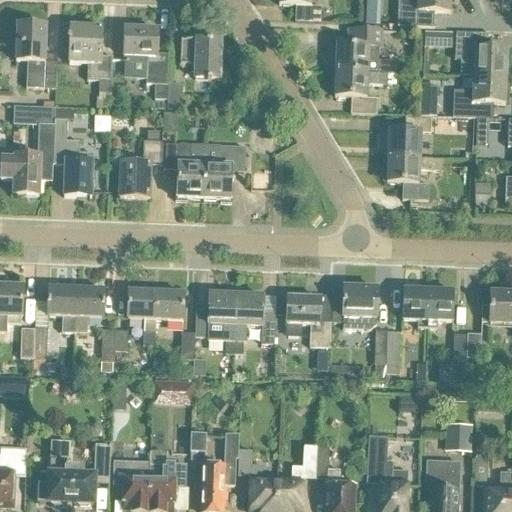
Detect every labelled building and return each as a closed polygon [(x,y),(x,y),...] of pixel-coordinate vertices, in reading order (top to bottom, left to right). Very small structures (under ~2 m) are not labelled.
[(278,0),(279,9),(296,10),(295,26),(320,27),(321,11),(311,11),(311,0),(278,0)] [(450,0),(417,0),(418,5),(398,4),(397,31),(425,32),(426,17),(450,18),(450,0)] [(378,29),(378,20),(366,20),(365,28),(378,29)] [(16,66),(27,66),(26,93),(55,94),(57,60),(44,60),(46,31),(17,29),(16,66)] [(99,98),(111,98),(112,62),(101,61),(102,33),(70,32),(69,68),(87,69),(87,85),(99,86),(99,98)] [(167,105),(168,88),(169,62),(157,61),(158,35),(125,34),(123,67),(147,67),(146,89),(155,89),(154,105),(167,105)] [(336,65),(335,76),(387,78),(395,79),(396,66),(378,65),(379,36),(348,34),(347,51),(336,50),(336,52),(332,52),(332,65),(336,65)] [(474,65),(473,81),(506,82),(507,55),(483,54),(483,38),(455,37),(454,64),(474,65)] [(195,69),(194,84),(219,85),(221,46),(181,44),(180,69),(195,69)] [(387,78),(335,76),(334,102),(351,102),(351,118),(376,119),(376,103),(366,103),(367,89),(387,90),(387,78)] [(506,82),(473,81),(472,96),(453,95),(452,122),(476,123),(480,123),(481,108),(505,109),(506,82)] [(168,88),(167,105),(167,112),(180,113),(181,89),(168,88)] [(13,129),(39,130),(54,131),(54,126),(55,113),(14,111),(13,129)] [(436,121),(436,113),(421,113),(420,121),(436,121)] [(388,136),(387,161),(419,162),(420,137),(430,138),(431,122),(405,121),(405,137),(388,136)] [(487,138),(488,124),(480,123),(476,123),(476,137),(487,138)] [(67,126),(54,126),(54,131),(52,170),(65,170),(64,202),(91,203),(93,158),(80,157),(80,147),(66,147),(67,126)] [(54,131),(39,130),(38,162),(15,161),(15,164),(1,163),(1,184),(14,185),(13,200),(39,201),(39,185),(52,186),(52,170),(54,131)] [(119,204),(149,205),(150,170),(162,171),(163,147),(159,147),(159,136),(147,136),(147,146),(143,146),(142,169),(121,168),(119,204)] [(203,204),(205,151),(165,149),(164,175),(178,175),(177,199),(176,199),(175,206),(186,206),(186,204),(203,204)] [(230,201),(231,177),(244,178),(245,152),(205,151),(203,204),(220,205),(220,208),(231,208),(231,201),(230,201)] [(419,162),(387,161),(386,187),(402,188),(402,205),(428,205),(428,189),(418,189),(419,175),(442,176),(443,164),(419,163),(419,162)] [(473,214),(489,214),(490,188),(475,188),(473,214)] [(0,291),(0,337),(6,338),(7,322),(21,322),(23,292),(0,291)] [(376,324),(377,294),(344,292),(343,302),(332,301),(331,328),(342,328),(342,335),(369,336),(376,330),(376,324)] [(61,338),(74,339),(76,294),(48,293),(47,321),(62,322),(61,338)] [(76,294),(74,339),(87,339),(87,323),(103,323),(104,295),(76,294)] [(417,333),(427,334),(429,295),(403,295),(402,326),(417,326),(417,333)] [(429,295),(427,334),(437,334),(437,327),(452,328),(453,296),(429,295)] [(155,325),(156,297),(129,296),(127,324),(143,325),(142,352),(154,352),(155,325)] [(183,298),(156,297),(155,325),(182,326),(183,298)] [(489,328),(511,329),(511,298),(490,298),(490,311),(482,311),(481,328),(489,328)] [(196,315),(195,339),(195,342),(209,342),(209,329),(223,330),(223,346),(226,347),(225,359),(234,359),(237,300),(209,299),(208,315),(196,315)] [(263,301),(237,300),(234,359),(242,360),(243,347),(246,347),(246,331),(262,332),(261,350),(274,350),(275,319),(262,318),(263,301)] [(310,330),(309,353),(329,353),(330,327),(319,327),(320,303),(287,302),(286,335),(287,341),(299,341),(301,336),(301,330),(310,330)] [(34,335),(33,365),(46,366),(47,333),(34,332),(34,335)] [(20,365),(33,365),(34,335),(21,334),(20,365)] [(114,357),(115,336),(115,335),(101,335),(101,368),(112,368),(113,368),(114,357)] [(373,370),(386,370),(387,337),(387,336),(375,335),(373,370)] [(128,336),(115,336),(114,357),(127,357),(128,336)] [(387,337),(386,370),(386,375),(398,375),(400,338),(387,337)] [(194,365),(195,342),(195,339),(179,338),(178,364),(194,365)] [(466,363),(480,363),(481,339),(467,339),(466,363)] [(452,370),(465,371),(466,340),(453,340),(452,370)] [(101,368),(100,378),(112,378),(112,368),(101,368)] [(1,395),(30,399),(32,388),(3,383),(1,395)] [(172,387),(154,386),(154,405),(172,406),(172,387)] [(125,405),(126,389),(114,388),(113,404),(125,405)] [(471,396),(454,396),(454,407),(471,407),(471,396)] [(444,457),(471,458),(472,431),(446,430),(444,457)] [(191,439),(190,456),(204,457),(205,440),(191,439)] [(237,441),(225,441),(224,470),(203,469),(202,493),(201,494),(201,500),(202,501),(201,511),(221,511),(222,511),(224,511),(225,491),(234,491),(235,464),(237,464),(237,441)] [(392,467),(386,467),(387,444),(369,443),(367,474),(379,475),(379,489),(377,511),(406,511),(407,490),(407,479),(392,478),(392,467)] [(79,471),(69,470),(70,447),(52,446),(51,479),(48,479),(48,488),(38,488),(37,506),(50,507),(53,509),(60,510),(64,507),(77,508),(80,510),(87,510),(90,509),(94,509),(95,488),(108,488),(109,450),(95,450),(95,480),(79,480),(79,471)] [(302,484),(316,484),(317,453),(303,452),(303,472),(292,472),(291,488),(276,487),(275,511),(301,511),(303,489),(302,488),(302,484)] [(317,453),(316,484),(327,485),(325,511),(353,511),(354,491),(339,490),(339,475),(328,475),(329,453),(317,453)] [(275,511),(276,487),(262,487),(263,471),(252,470),(252,456),(239,456),(238,480),(251,481),(251,486),(250,486),(249,511),(275,511)] [(485,491),(487,462),(475,461),(473,490),(485,491)] [(0,511),(12,511),(13,480),(24,481),(25,463),(10,462),(4,462),(3,478),(0,477),(0,511)] [(148,511),(150,486),(138,486),(138,478),(134,478),(134,468),(114,467),(113,490),(123,490),(122,511),(148,511)] [(458,500),(457,496),(457,495),(458,468),(427,467),(426,495),(431,496),(430,511),(456,511),(457,504),(458,500)] [(185,493),(186,470),(165,470),(165,472),(150,472),(150,486),(148,511),(173,511),(174,493),(185,493)] [(509,511),(510,479),(500,478),(499,496),(485,495),(484,511),(509,511)]
